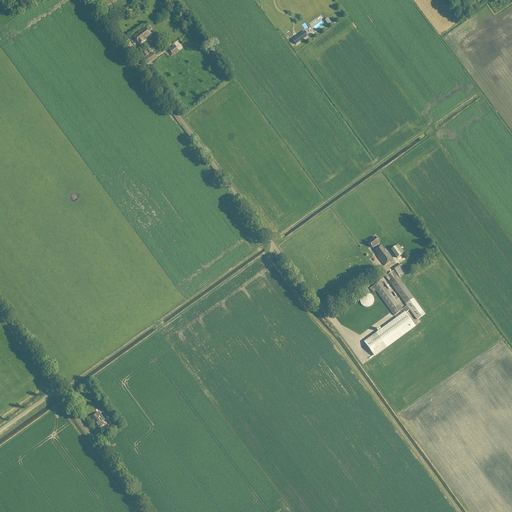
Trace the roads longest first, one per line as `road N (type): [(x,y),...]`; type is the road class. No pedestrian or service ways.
road 1 (unclassified): [(382,276),(338,307),(320,308),(92,0)]
road 2 (unclassified): [(144,511),(57,389)]
